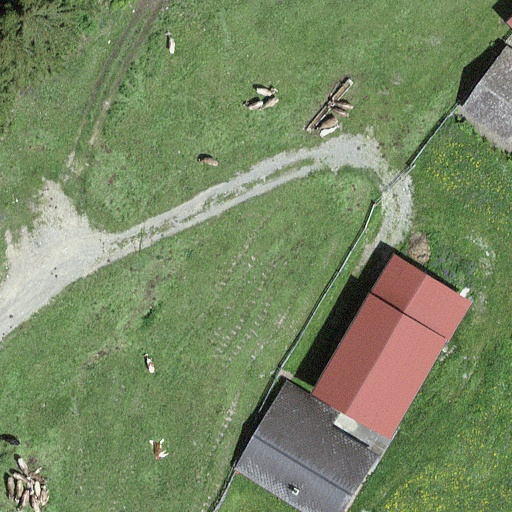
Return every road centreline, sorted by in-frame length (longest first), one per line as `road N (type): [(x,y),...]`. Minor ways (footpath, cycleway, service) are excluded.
road 1 (track): [(37,277),(319,154),(357,153),(393,193),(396,213),(356,278)]
road 2 (track): [(37,277),(107,71),(156,0)]
